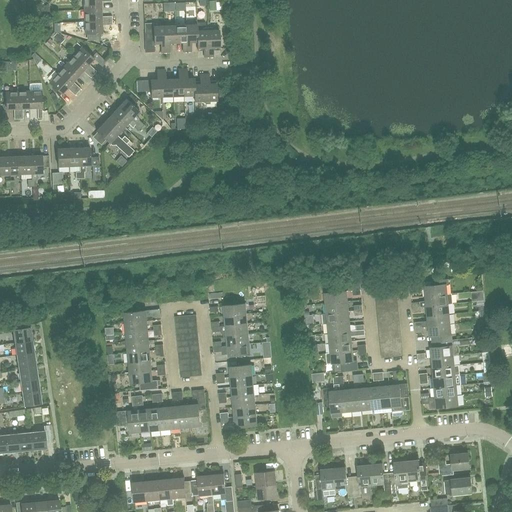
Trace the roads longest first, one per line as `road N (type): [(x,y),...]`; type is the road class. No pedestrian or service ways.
road 1 (residential): [(127,61),(63,129),(0,137)]
road 2 (residential): [(218,454),(203,307)]
road 3 (residential): [(419,434),(403,288)]
road 4 (residential): [(419,434),(292,446)]
